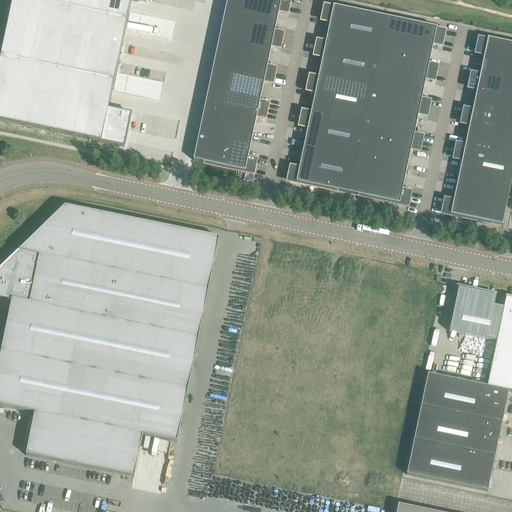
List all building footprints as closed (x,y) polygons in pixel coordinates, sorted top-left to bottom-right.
[(12,0),(0,59),(0,60),(0,122),(124,149),(137,88),(114,83),(127,22),(141,25),(146,0),(12,0)] [(227,0),(193,162),(252,174),(255,161),(258,162),(258,160),(248,158),(257,117),(264,119),(267,105),(269,106),(270,105),(260,102),(264,82),(271,84),(274,70),(277,71),(277,69),(267,67),(271,47),(279,48),(281,35),(284,36),(284,34),(275,32),(279,12),(286,13),(288,0),(292,1),(291,0),(227,0)] [(446,33),(446,32),(426,27),(344,10),(323,6),(323,7),(326,8),(323,21),(330,23),(326,43),(316,41),(315,42),(318,43),(315,56),(322,58),(318,78),(308,76),(308,77),(311,78),(308,91),(315,93),(311,113),(301,111),(301,113),(303,113),(300,127),(308,128),(299,169),(289,168),(288,171),(291,172),(289,182),(406,207),(409,193),(412,194),(412,193),(402,191),(411,150),(418,151),(421,138),(424,139),(424,137),(414,135),(418,115),(426,116),(428,103),(431,103),(431,102),(422,100),(426,80),(433,81),(436,68),(438,68),(439,67),(429,65),(433,44),(440,46),(443,33),(446,33)] [(511,180),(511,45),(478,38),(477,40),(480,40),(477,54),(484,55),(480,75),(470,73),(470,75),(473,75),(470,89),(477,90),(472,111),(463,109),(462,110),(465,111),(462,124),(469,125),(465,146),(455,144),(455,145),(458,146),(455,159),(462,161),(453,201),(444,199),(443,201),(446,201),(443,215),(502,227),(511,180)] [(177,443),(219,239),(65,208),(0,270),(0,299),(11,301),(0,356),(0,407),(34,414),(26,456),(133,479),(134,479),(143,436),(171,442),(177,443)] [(511,300),(505,299),(503,309),(494,307),(496,297),(458,289),(449,333),(496,343),(487,388),(510,393),(511,393),(511,300)] [(487,388),(427,376),(420,409),(502,426),(502,422),(503,414),(504,415),(505,414),(504,414),(506,405),(507,404),(506,404),(507,398),(508,397),(507,397),(508,393),(487,388)] [(502,426),(420,409),(413,443),(494,459),(495,456),(494,455),(496,448),(497,448),(497,447),(499,438),(500,437),(499,437),(500,431),(501,431),(501,430),(502,426)] [(494,459),(413,443),(406,476),(487,493),(488,489),(487,489),(489,481),(490,481),(490,480),(492,471),(492,472),(492,471),(492,470),(493,465),(494,464),(493,464),(494,459)]
